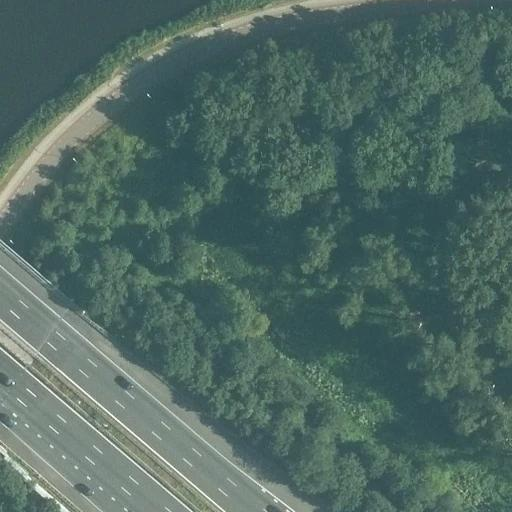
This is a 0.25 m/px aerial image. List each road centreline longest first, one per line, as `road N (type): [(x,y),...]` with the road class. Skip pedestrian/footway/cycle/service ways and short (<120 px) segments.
road 1 (unclassified): [(0,228),(52,157),(151,74),(261,28),(472,0)]
road 2 (motorway): [(254,511),(0,291)]
road 3 (motorway): [(0,378),(154,511)]
